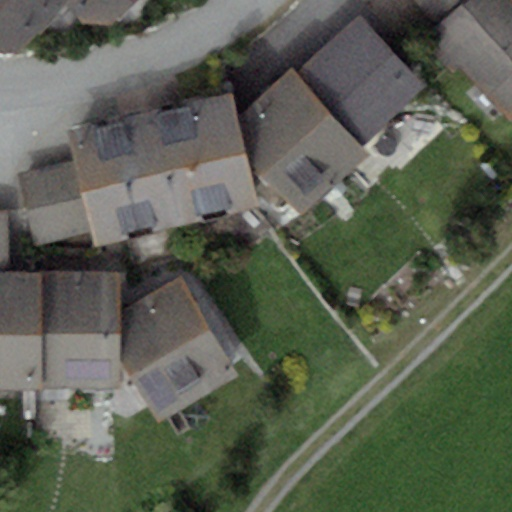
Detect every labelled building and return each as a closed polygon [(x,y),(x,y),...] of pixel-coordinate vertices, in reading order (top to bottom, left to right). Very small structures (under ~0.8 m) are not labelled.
[(0,0),(0,51),(18,51),(66,5),(82,22),(111,24),(136,0),(0,0)] [(511,0),(413,0),(439,28),(430,37),(507,119),(511,114),(511,0)] [(293,66),(236,119),(244,151),(303,215),(370,153),(361,144),(422,87),(357,17),(299,72),(293,66)] [(230,94),(150,113),(177,226),(257,207),(244,151),(236,119),(230,94)] [(94,246),(177,226),(150,113),(68,133),(75,161),(18,174),(35,243),(90,230),(94,246)] [(0,388),(35,388),(33,271),(11,271),(10,210),(0,210),(0,388)] [(119,269),(33,271),(35,388),(121,386),(121,359),(120,311),(119,269)] [(239,374),(180,276),(120,311),(121,359),(159,422),(239,374)]
